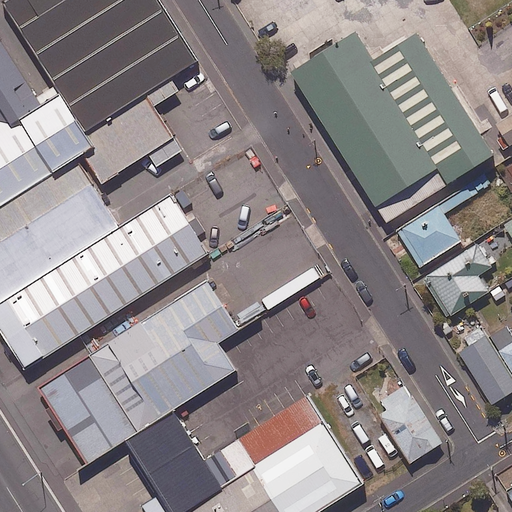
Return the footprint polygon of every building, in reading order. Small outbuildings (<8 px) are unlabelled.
[(168,0),(15,0),(95,124),(203,54),(168,0)] [(360,25),(295,66),(393,220),(498,153),(423,35),(383,61),(360,25)] [(154,86),(95,124),(123,168),(182,130),(154,86)] [(22,116),(58,171),(99,145),(63,90),(22,116)] [(0,117),(0,208),(58,171),(16,107),(0,117)] [(511,140),(511,110),(492,123),(506,144),(511,140)] [(0,214),(0,303),(128,223),(87,159),(0,214)] [(470,195),(464,185),(396,228),(420,266),(461,241),(443,212),(470,195)] [(128,223),(0,303),(0,308),(37,366),(214,254),(174,193),(128,223)] [(511,234),(511,216),(502,224),(510,236),(511,234)] [(490,264),(475,241),(422,276),(447,315),(486,289),(476,274),(490,264)] [(88,356),(138,433),(173,410),(234,371),(217,344),(239,330),(207,280),(88,356)] [(511,388),(511,311),(505,316),(509,321),(487,335),(484,331),(457,348),(491,402),(511,388)] [(92,462),(122,442),(138,433),(88,356),(42,385),(92,462)] [(444,438),(407,382),(377,402),(414,458),(444,438)] [(204,459),(222,487),(326,420),(308,393),(204,459)] [(157,496),(166,511),(182,511),(222,487),(204,459),(173,410),(138,433),(122,442),(157,496)] [(222,487),(182,511),(322,511),(366,484),(326,420),(222,487)] [(166,511),(157,496),(138,508),(141,511),(166,511)]
